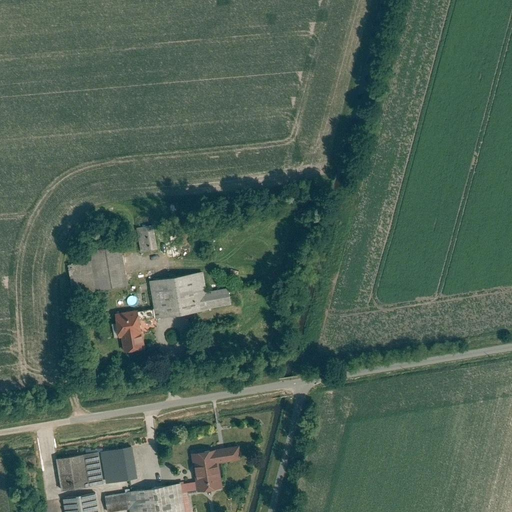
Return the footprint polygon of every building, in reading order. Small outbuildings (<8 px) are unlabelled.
[(157,248),(152,224),(136,227),(141,252),(157,248)] [(126,284),(119,242),(88,247),(90,259),(70,263),(76,293),(126,284)] [(203,270),(149,279),(155,317),(209,308),(231,305),(228,287),(206,291),(203,270)] [(136,313),(113,317),(117,335),(120,334),(123,351),(142,347),(136,313)] [(191,511),(187,490),(196,489),(197,490),(221,486),(217,463),(240,459),(236,439),(189,448),(195,480),(181,483),(181,482),(126,490),(127,492),(105,495),(107,511),(110,511),(129,509),(129,511),(191,511)] [(106,482),(137,477),(131,446),(100,450),(106,482)] [(97,451),(56,459),(61,490),(103,483),(97,451)] [(98,511),(95,492),(63,497),(65,511),(98,511)]
